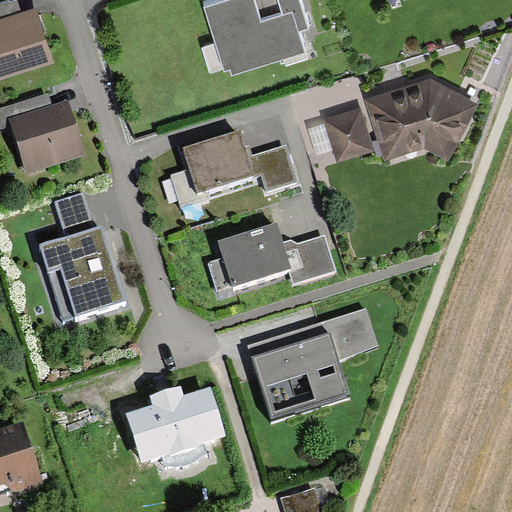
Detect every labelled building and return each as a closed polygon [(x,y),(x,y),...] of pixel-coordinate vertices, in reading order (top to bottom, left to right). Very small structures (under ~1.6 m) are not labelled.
[(16,0),(3,0),(0,1),(0,72),(47,57),(30,6),(20,10),(16,0)] [(306,23),(298,0),(208,0),(202,2),(213,41),(199,45),(206,68),(225,63),(227,69),(302,46),(296,26),(306,23)] [(426,79),(364,98),(381,156),(420,145),(445,157),(472,101),(426,79)] [(46,97),(0,111),(0,127),(10,124),(26,174),(81,157),(65,106),(51,110),(46,97)] [(369,149),(358,108),(323,117),(334,158),(369,149)] [(238,139),(183,156),(196,198),(251,181),(245,161),(238,139)] [(245,161),(251,181),(259,178),(264,193),(293,184),(282,149),(245,161)] [(64,247),(91,239),(79,201),(52,209),(64,247)] [(273,232),(217,249),(231,294),(287,276),(277,247),(273,232)] [(122,305),(102,236),(91,239),(64,247),(41,254),(61,323),(122,305)] [(295,247),(287,244),(277,247),(287,276),(290,288),(333,275),(321,239),(295,247)] [(375,351),(363,312),(245,347),(268,424),(345,401),(334,362),(375,351)] [(222,442),(208,395),(179,404),(176,394),(149,402),(152,414),(124,423),(138,468),(222,442)] [(0,488),(10,495),(37,487),(20,430),(0,435),(0,488)] [(316,511),(310,493),(281,503),(283,511),(316,511)]
